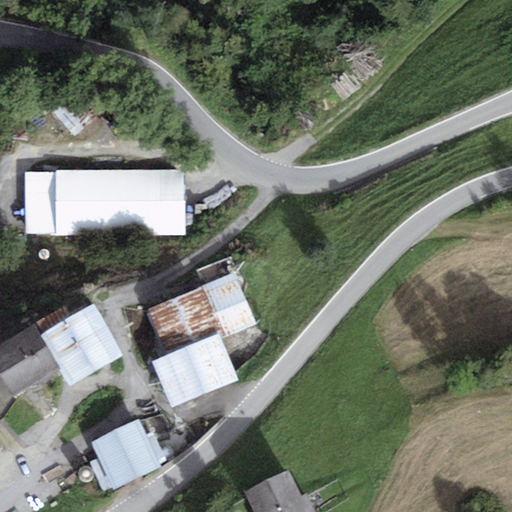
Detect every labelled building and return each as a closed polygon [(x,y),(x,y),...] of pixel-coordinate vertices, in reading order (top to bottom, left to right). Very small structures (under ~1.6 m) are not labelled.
[(181,176),(29,180),(31,239),(183,235),(181,176)] [(234,274),(205,286),(226,337),(255,325),(234,274)] [(201,287),(149,308),(166,351),(218,330),(201,287)] [(94,304),(42,334),(71,382),(122,353),(94,304)] [(35,328),(0,348),(0,372),(11,393),(57,366),(35,328)] [(218,335),(153,362),(172,408),(237,381),(218,335)] [(138,420),(91,443),(115,490),(162,467),(138,420)] [(313,511),(290,467),(243,491),(254,511),(313,511)]
